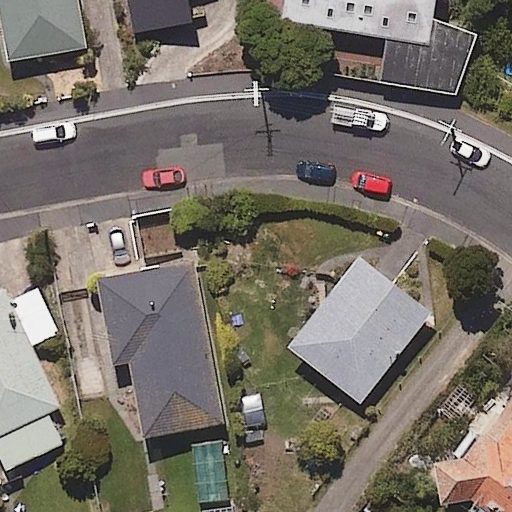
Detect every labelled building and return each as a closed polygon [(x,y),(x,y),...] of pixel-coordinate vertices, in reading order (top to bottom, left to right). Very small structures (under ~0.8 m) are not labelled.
[(0,0),(10,60),(87,47),(79,0),(0,0)] [(120,0),(127,34),(186,22),(181,0),(120,0)] [(442,0),(290,0),(288,17),(393,34),(386,79),(467,93),(478,28),(439,21),(442,0)] [(436,311),(366,255),(294,346),(365,401),(436,311)] [(227,422),(200,261),(106,277),(120,358),(136,356),(150,435),(227,422)] [(61,332),(34,276),(0,292),(0,455),(7,470),(65,443),(51,414),(64,407),(34,345),(61,332)] [(436,406),(455,425),(484,395),(465,376),(436,406)] [(482,500),(498,511),(511,511),(511,390),(445,489),(475,509),(482,500)]
